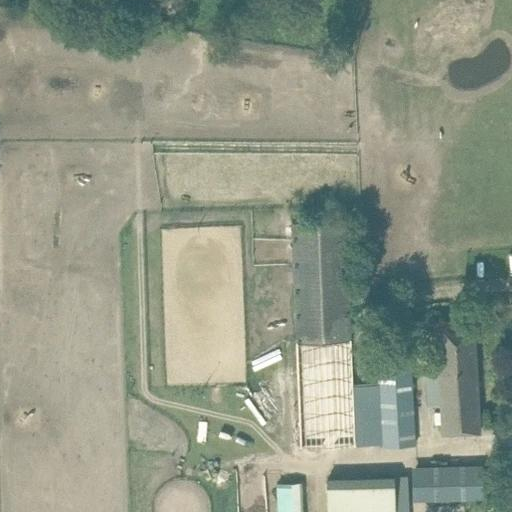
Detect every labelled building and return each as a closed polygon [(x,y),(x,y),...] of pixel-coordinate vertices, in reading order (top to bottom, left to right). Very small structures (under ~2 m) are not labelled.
[(346,219),(290,221),(299,442),(299,445),(300,445),(301,457),(317,456),(316,444),(355,443),(354,419),(346,219)] [(418,331),(417,320),(385,321),(385,343),(418,342),(418,331)] [(474,327),(437,329),(443,433),(480,432),(474,327)] [(383,354),(378,355),(382,444),(415,442),(412,353),(397,354),(396,347),(383,348),(383,354)] [(416,468),(418,501),(482,497),(480,464),(416,468)] [(323,477),(325,511),(408,511),(406,474),(395,475),(395,473),(323,477)] [(304,511),(304,480),(279,480),(279,511),(304,511)]
